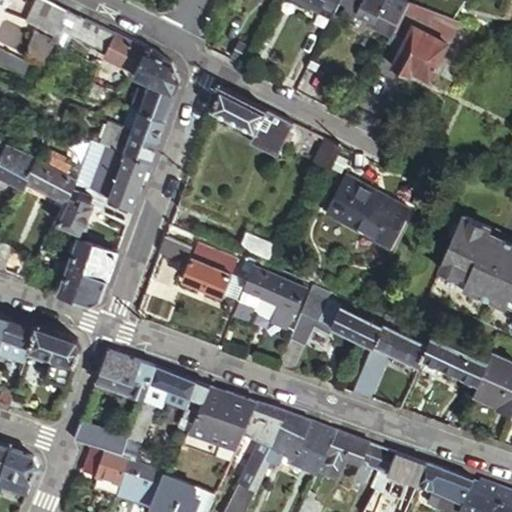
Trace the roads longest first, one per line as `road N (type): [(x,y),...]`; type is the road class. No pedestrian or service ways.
road 1 (residential): [(100,323),(511,477)]
road 2 (residential): [(202,65),(100,323)]
road 3 (unclassified): [(202,65),(379,148)]
road 4 (residential): [(100,323),(63,442)]
